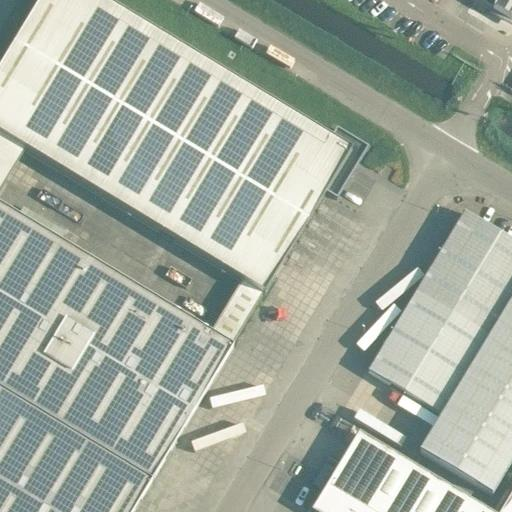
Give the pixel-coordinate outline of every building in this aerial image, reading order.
[(0,511),(133,511),(136,508),(166,458),(178,438),(213,381),(233,348),(231,347),(263,295),(264,296),(282,267),(291,251),(302,234),(310,220),(318,207),(326,194),(337,200),(358,165),(368,148),(337,129),(330,139),(328,138),(326,137),(216,70),(106,4),(99,0),(42,0),(0,69),(0,135),(242,282),(211,334),(0,206),(0,193),(6,182),(0,178),(0,511)] [(511,0),(475,0),(511,22),(511,21),(511,0)] [(407,23),(413,8),(398,2),(392,17),(407,23)] [(447,52),(455,33),(436,25),(428,44),(447,52)] [(511,242),(465,214),(368,372),(442,417),(420,453),(492,496),(511,462),(511,242)] [(487,511),(359,434),(311,511),(511,511),(511,495),(501,511),(487,511)]
